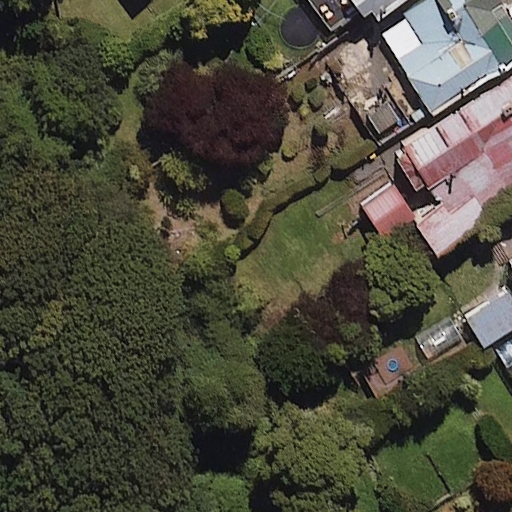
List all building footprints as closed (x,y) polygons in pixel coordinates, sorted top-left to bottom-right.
[(316,0),(335,26),(362,6),(370,18),(395,0),(316,0)] [(511,58),(511,20),(499,0),(434,0),(382,32),(429,109),(511,58)] [(511,73),(392,150),(420,193),(433,185),(442,198),(412,218),(431,249),(511,196),(511,73)] [(414,214),(388,180),(341,216),(367,249),(414,214)] [(511,325),(511,307),(503,291),(465,313),(482,343),(511,325)] [(399,345),(371,365),(388,389),(417,369),(399,345)]
